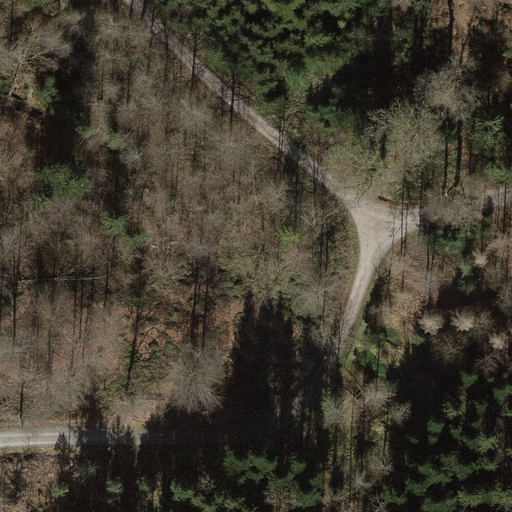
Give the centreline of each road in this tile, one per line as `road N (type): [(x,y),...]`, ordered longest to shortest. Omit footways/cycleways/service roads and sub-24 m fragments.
road 1 (track): [(511,195),(382,232),(320,385),(290,413),(246,431),(0,440)]
road 2 (track): [(132,0),(382,232)]
